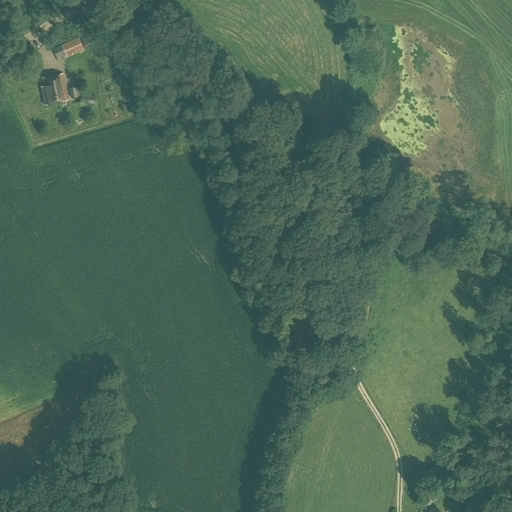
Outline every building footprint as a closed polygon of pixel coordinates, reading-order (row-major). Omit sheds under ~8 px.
[(58,60),(84,49),(79,38),(53,49),(58,60)] [(44,104),(68,100),(63,74),(41,78),(43,86),(41,87),(44,104)] [(71,98),(77,96),(75,87),(69,88),(71,98)] [(425,506),(432,501),(427,496),(421,501),(425,506)] [(465,511),(478,511),(482,505),(470,499),(464,511),(465,511)]
